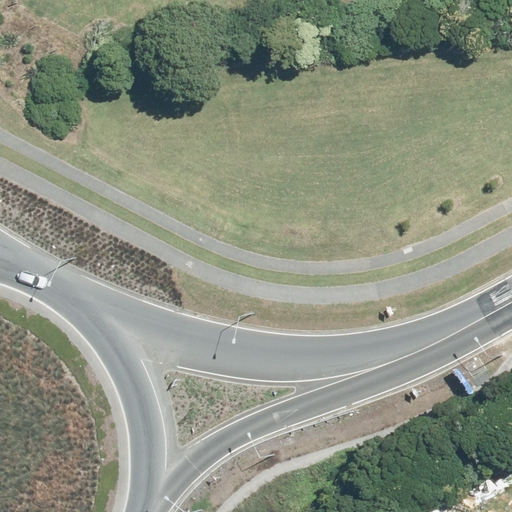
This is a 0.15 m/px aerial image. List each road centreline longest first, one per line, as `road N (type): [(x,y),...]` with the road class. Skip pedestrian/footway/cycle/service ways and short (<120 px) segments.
road 1 (tertiary): [(95,282),(168,318),(244,338),(326,345),(408,333),(511,302)]
road 2 (tertiary): [(511,310),(241,438),(173,500)]
road 3 (tertiary): [(95,282),(135,320),(163,368),(178,421),(173,500)]
